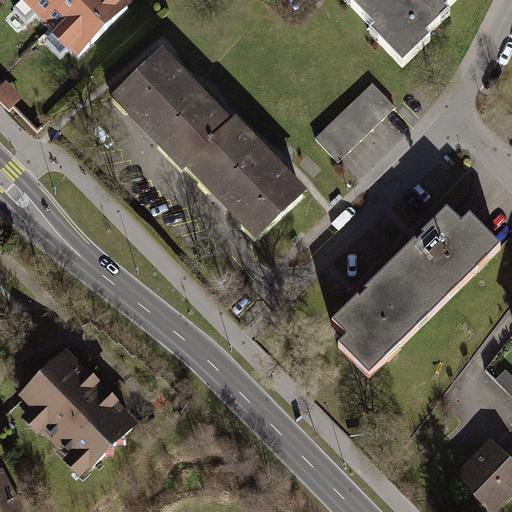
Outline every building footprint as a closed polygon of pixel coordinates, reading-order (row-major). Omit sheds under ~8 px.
[(113,0),(6,0),(41,37),(65,63),(123,10),(113,0)] [(331,0),(390,63),(460,0),(459,0),(331,0)] [(156,53),(106,101),(174,170),(178,166),(223,122),(156,53)] [(19,99),(4,83),(0,86),(0,105),(6,112),(12,106),(19,99)] [(394,113),(370,88),(315,142),(340,167),(394,113)] [(223,122),(178,166),(253,243),(304,194),(229,117),(223,122)] [(451,193),(464,206),(476,194),(463,181),(451,193)] [(382,269),(428,316),(494,251),(462,219),(453,228),(438,213),(382,269)] [(334,348),(365,379),(428,316),(382,269),(327,324),(342,339),(334,348)] [(135,430),(58,355),(9,404),(86,480),(135,430)] [(511,378),(506,372),(496,382),(511,398),(511,378)] [(495,438),(447,490),(470,511),(502,511),(511,502),(511,453),(511,454),(495,438)] [(0,511),(24,511),(3,475),(0,476),(0,511)]
